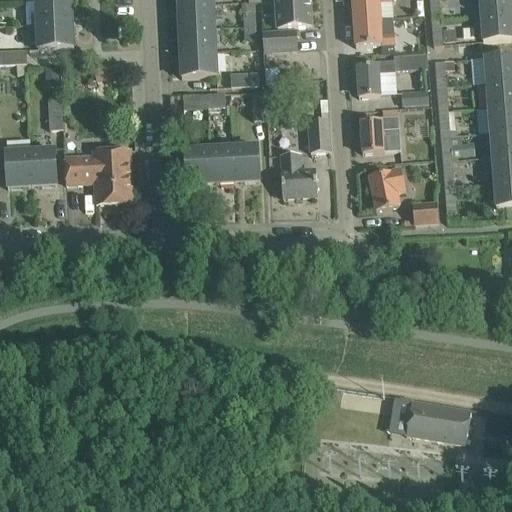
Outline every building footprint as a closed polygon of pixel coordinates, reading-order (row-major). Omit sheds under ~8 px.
[(177,0),(178,9),(212,7),(212,0),(177,0)] [(275,0),(278,32),(291,31),(311,29),(309,0),(275,0)] [(352,0),(354,23),(380,21),(393,21),(391,0),(352,0)] [(441,24),(438,0),(429,0),(431,25),(441,24)] [(478,0),(480,21),(511,18),(511,7),(511,0),(478,0)] [(72,27),(71,3),(36,4),(37,29),(72,27)] [(255,6),(248,7),(244,7),(245,30),(256,30),(255,6)] [(214,32),(212,7),(178,9),(179,33),(214,32)] [(511,43),(511,18),(480,21),(482,46),(511,43)] [(381,38),(380,21),(354,23),(355,50),(395,48),(394,37),(381,38)] [(441,24),(431,25),(433,50),(443,50),(441,24)] [(72,27),(37,29),(38,53),(73,51),(72,27)] [(257,43),(256,30),(245,30),(245,43),(257,43)] [(179,33),(180,57),(215,56),(214,32),(179,33)] [(264,56),(276,55),(296,54),(295,35),(263,37),(264,56)] [(0,68),(27,68),(27,56),(0,56),(0,68)] [(216,80),(215,56),(180,57),(181,81),(216,80)] [(395,77),(395,76),(428,74),(427,59),(394,61),(395,64),(377,66),(377,70),(357,71),(359,101),(381,99),(380,78),(395,77)] [(486,87),(511,84),(511,59),(484,62),(475,63),(477,87),(486,87)] [(435,66),(437,92),(446,91),(445,75),(455,74),(454,65),(435,66)] [(128,67),(95,69),(96,84),(129,82),(128,67)] [(231,78),(231,90),(259,89),(258,77),(231,78)] [(488,112),(511,109),(511,84),(486,87),(488,112)] [(437,92),(439,117),(448,116),(446,91),(437,92)] [(254,124),(266,124),(264,96),(253,96),(254,124)] [(429,109),(429,97),(404,99),(405,110),(429,109)] [(203,99),(204,112),(226,111),(225,98),(203,99)] [(204,112),(203,99),(182,101),(183,113),(204,112)] [(50,135),(61,134),(60,106),(49,106),(50,135)] [(490,137),(511,134),(511,109),(488,112),(490,137)] [(429,110),(416,111),(418,131),(431,129),(429,110)] [(450,141),(448,116),(439,117),(441,141),(450,141)] [(400,154),(399,133),(398,120),(381,121),(381,126),(360,127),(362,157),(400,154)] [(135,121),(124,122),(125,141),(136,140),(135,121)] [(330,155),(328,124),(308,125),(310,157),(330,155)] [(492,161),(511,159),(511,134),(490,137),(492,161)] [(461,140),(450,141),(441,141),(443,165),(452,165),(456,164),(455,150),(462,149),(461,140)] [(258,150),(233,151),(235,186),(260,185),(258,150)] [(209,152),(211,188),(235,186),(233,151),(209,152)] [(186,189),(211,188),(209,152),(185,154),(186,189)] [(66,188),(96,187),(96,208),(132,206),(129,154),(94,156),(94,160),(65,161),(66,188)] [(55,155),(30,156),(32,190),(57,189),(55,155)] [(7,192),(32,190),(30,156),(5,158),(7,192)] [(281,177),(281,182),(283,202),(317,200),(315,174),(300,175),(299,157),(281,159),(282,177),(281,177)] [(494,186),(511,184),(511,159),(492,161),(494,186)] [(443,165),(445,190),(454,189),(452,165),(443,165)] [(396,197),(404,196),(406,195),(401,173),(369,180),(376,215),(399,210),(396,197)] [(511,184),(494,186),(496,211),(511,209),(511,184)] [(456,214),(454,189),(445,190),(447,215),(456,214)] [(410,208),(411,223),(412,228),(436,227),(435,207),(410,208)] [(465,449),(471,415),(412,406),(406,439),(465,449)] [(374,429),(376,413),(345,409),(343,425),(374,429)]
